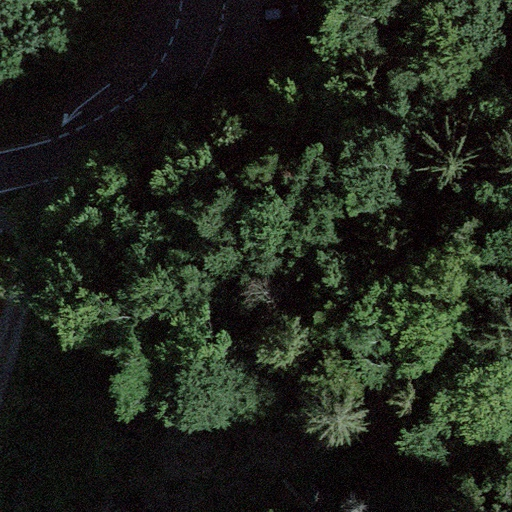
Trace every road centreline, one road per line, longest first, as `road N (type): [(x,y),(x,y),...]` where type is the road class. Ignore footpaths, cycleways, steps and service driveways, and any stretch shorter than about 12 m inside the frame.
road 1 (tertiary): [(0,172),(69,153),(128,119),(171,54),(187,0)]
road 2 (track): [(106,137),(24,235),(0,305)]
